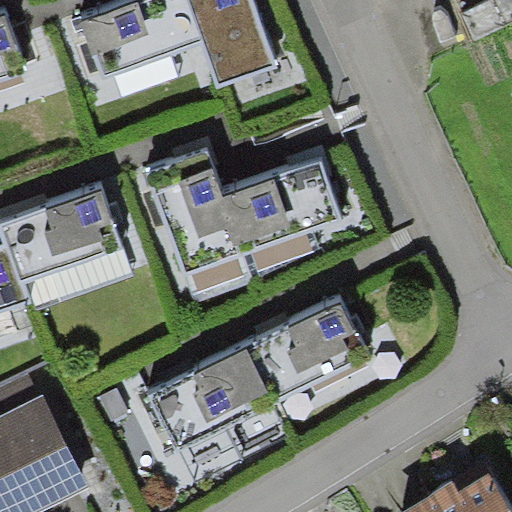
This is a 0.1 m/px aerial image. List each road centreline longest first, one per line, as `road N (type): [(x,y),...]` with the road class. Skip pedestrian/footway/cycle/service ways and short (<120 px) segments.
road 1 (residential): [(331,0),(474,328)]
road 2 (residential): [(474,328),(171,511)]
